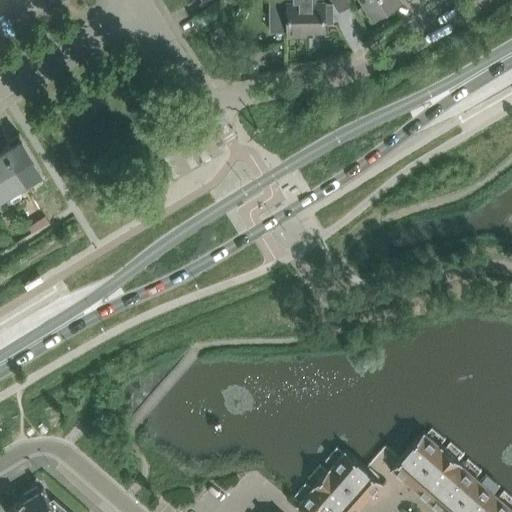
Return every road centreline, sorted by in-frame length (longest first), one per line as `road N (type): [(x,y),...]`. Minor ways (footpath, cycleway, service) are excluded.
road 1 (secondary): [(459,85),(380,115),(280,172),(144,256),(81,315)]
road 2 (secondary): [(81,315),(163,284),(299,205),(398,139),(459,85)]
road 3 (residential): [(490,0),(331,85),(222,101),(197,88),(139,3)]
road 4 (residential): [(0,472),(55,440),(135,511)]
road 5 (residential): [(0,94),(139,3)]
